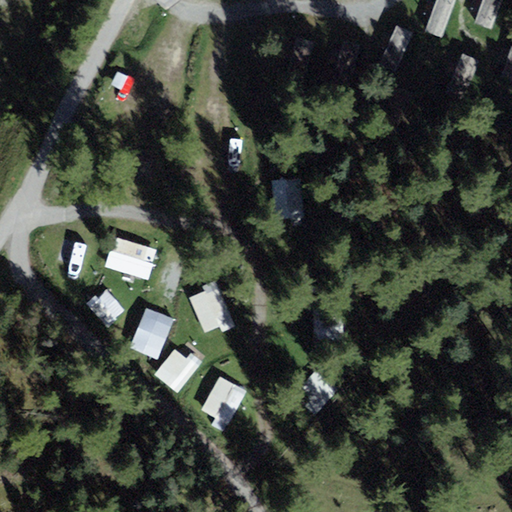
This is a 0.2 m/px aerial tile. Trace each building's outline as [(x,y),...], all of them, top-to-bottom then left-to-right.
[(455,0),(437,0),(425,32),(442,38),(455,0)] [(501,0),(482,0),(474,23),(491,30),(501,0)] [(413,33),(396,26),(379,66),(396,73),(413,33)] [(313,43),(296,38),(285,75),(302,80),(313,43)] [(360,47),(343,42),(331,86),(348,91),(360,47)] [(511,44),(500,77),(511,81),(511,44)] [(480,62),(462,54),(444,97),(462,104),(480,62)] [(413,93),(394,86),(378,124),(396,132),(413,93)] [(275,178),(275,218),(302,217),(302,177),(275,178)]
